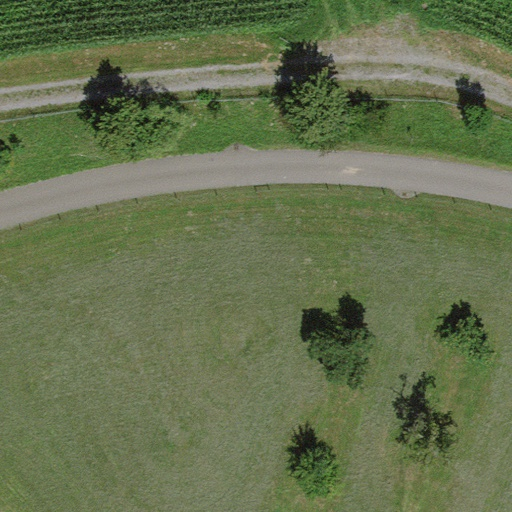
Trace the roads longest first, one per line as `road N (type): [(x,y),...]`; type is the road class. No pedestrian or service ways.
road 1 (track): [(511,100),(375,72),(248,68),(0,108)]
road 2 (unclassified): [(0,211),(167,175),(334,168),(511,189)]
